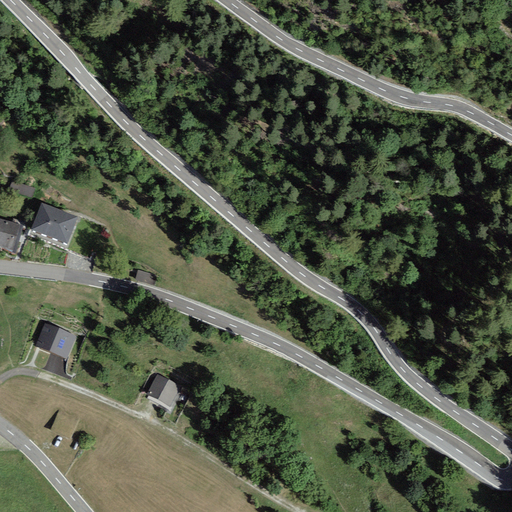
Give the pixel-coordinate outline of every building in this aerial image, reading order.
[(34,188),(12,181),(9,190),(31,197),(34,188)] [(42,203),(31,230),(67,244),(78,217),(42,203)] [(0,219),(0,247),(15,252),(23,226),(0,219)] [(76,335),(45,323),(35,347),(67,359),(76,335)] [(182,387),(158,374),(146,394),(170,408),(182,387)]
